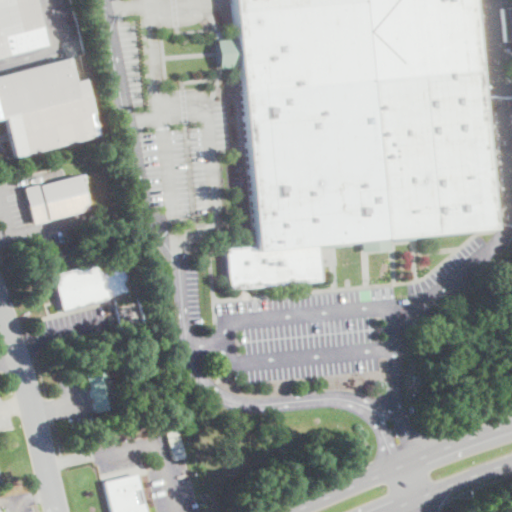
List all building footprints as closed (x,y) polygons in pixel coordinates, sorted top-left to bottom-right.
[(0,0),(32,0),(44,45),(0,56),(0,0)] [(470,0),(480,98),(493,229),(412,236),(412,240),(389,242),(389,239),(386,239),(387,250),(359,252),(358,242),(315,246),(318,280),(227,289),(223,249),(245,247),(244,234),(252,233),(236,66),(215,69),(213,40),(233,38),(229,0),(470,0)] [(0,75),(68,58),(74,81),(83,79),(98,136),(12,158),(1,119),(0,119),(0,75)] [(77,175),(87,209),(47,220),(31,225),(22,188),(38,184),(38,185),(77,175)] [(65,308),(59,309),(50,273),(121,256),(130,292),(65,308)] [(113,407),(93,411),(84,374),(104,369),(113,407)] [(421,383),(412,383),(412,376),(421,375),(421,383)] [(109,511),(102,482),(135,474),(143,511),(109,511)]
